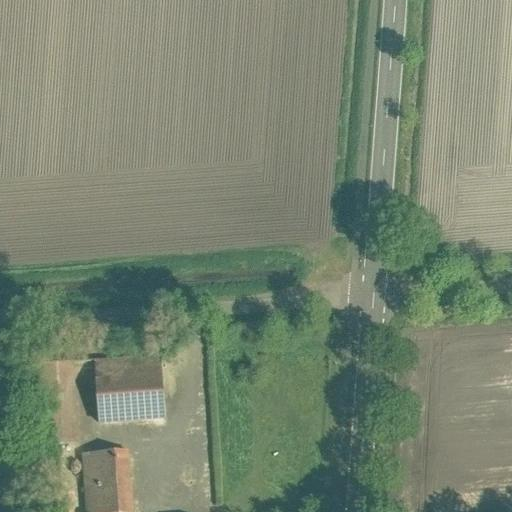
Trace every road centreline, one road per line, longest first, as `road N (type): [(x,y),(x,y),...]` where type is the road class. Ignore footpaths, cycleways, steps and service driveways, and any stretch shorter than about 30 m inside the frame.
road 1 (tertiary): [(394,0),(372,296)]
road 2 (tertiary): [(372,296),(356,511)]
road 3 (unknown): [(195,309),(174,462)]
road 4 (unclassified): [(372,296),(511,286)]
